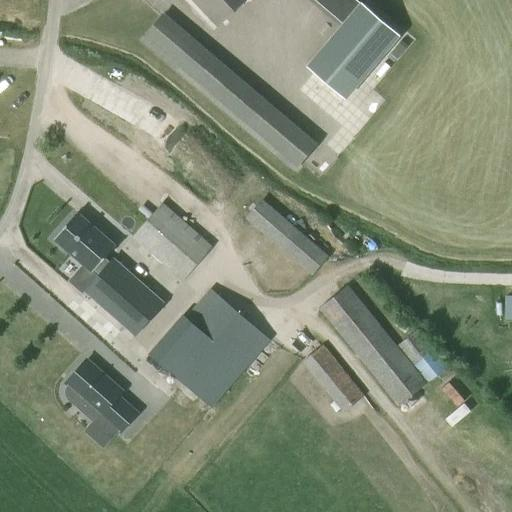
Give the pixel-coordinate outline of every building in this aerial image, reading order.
[(192,0),(218,27),(246,0),(192,0)] [(346,22),(309,66),(346,97),(398,34),(357,0),(344,0),(334,12),(346,22)] [(159,18),(140,42),(158,57),(177,34),(159,18)] [(101,144),(87,160),(139,206),(153,191),(101,144)] [(86,167),(71,179),(81,191),(95,179),(86,167)] [(245,220),(312,277),(329,258),(262,200),(245,220)] [(162,205),(132,239),(182,283),(212,250),(162,205)] [(99,276),(110,264),(104,259),(114,247),(76,214),(54,240),(92,273),(94,271),(99,276)] [(110,264),(99,276),(84,292),(134,336),(163,305),(113,260),(110,264)] [(397,407),(427,384),(447,368),(418,330),(397,347),(347,286),(319,310),(397,407)] [(212,410),(271,342),(211,291),(153,359),(212,410)] [(301,363),(343,414),(364,397),(323,346),(301,363)] [(101,414),(121,432),(136,414),(116,397),(119,394),(84,364),(66,384),(69,387),(67,389),(66,393),(67,396),(68,399),(94,422),(101,414)]
